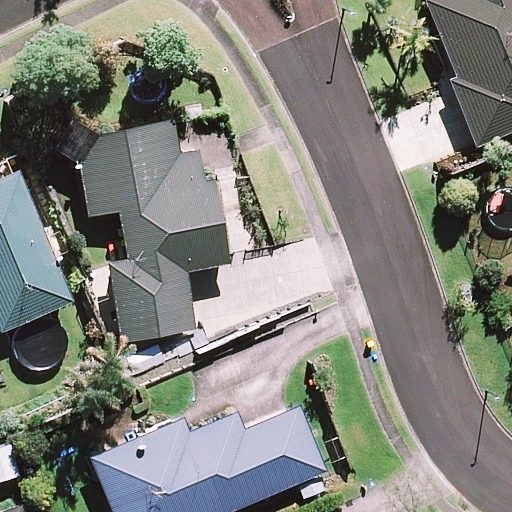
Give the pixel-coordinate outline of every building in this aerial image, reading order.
[(511,0),(426,0),(455,73),(448,76),(474,142),(511,126),(511,0)] [(171,176),(158,117),(104,129),(79,163),(90,209),(117,203),(128,251),(106,256),(125,337),(193,322),(181,267),(230,256),(210,167),(171,176)] [(71,294),(16,165),(0,171),(0,321),(1,324),(71,294)] [(213,511),(323,467),(296,403),(244,424),(236,406),(180,429),(176,418),(91,453),(115,511),(213,511)] [(0,478),(19,473),(9,437),(0,439),(0,478)] [(0,507),(0,511),(20,511),(18,503),(0,507)]
